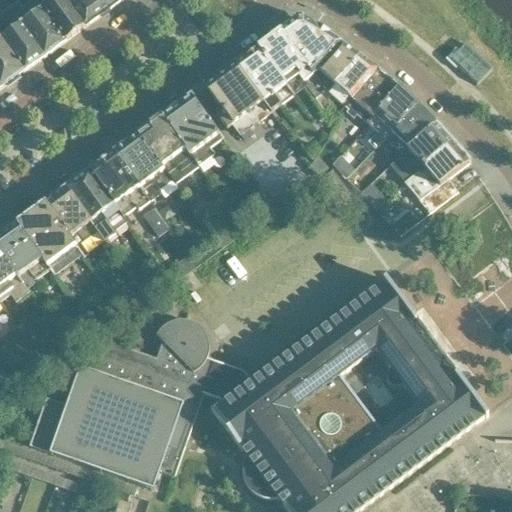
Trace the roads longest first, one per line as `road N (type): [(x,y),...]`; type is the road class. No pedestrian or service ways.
road 1 (unclassified): [(0,209),(276,0)]
road 2 (residential): [(511,176),(405,61),(319,0)]
road 3 (unclassified): [(169,0),(0,124)]
